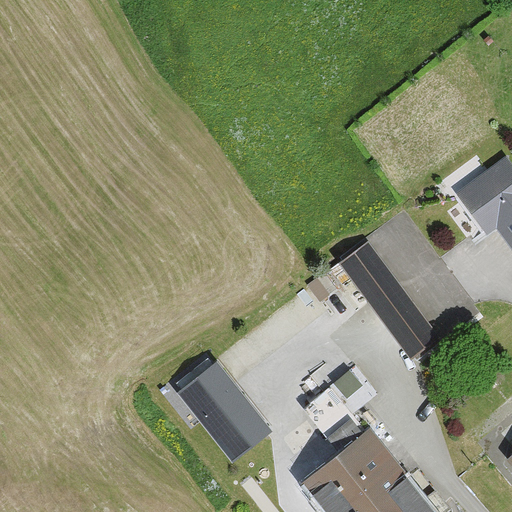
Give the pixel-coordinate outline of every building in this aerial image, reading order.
[(511,164),(505,155),(455,193),(487,235),(497,228),(511,247),(511,164)] [(404,217),(339,266),(411,360),(476,311),(404,217)] [(219,364),(181,393),(232,459),(270,430),(219,364)] [(351,373),(336,386),(347,399),(362,387),(351,373)] [(340,454),(301,485),(323,511),(435,511),(369,430),(340,454)]
